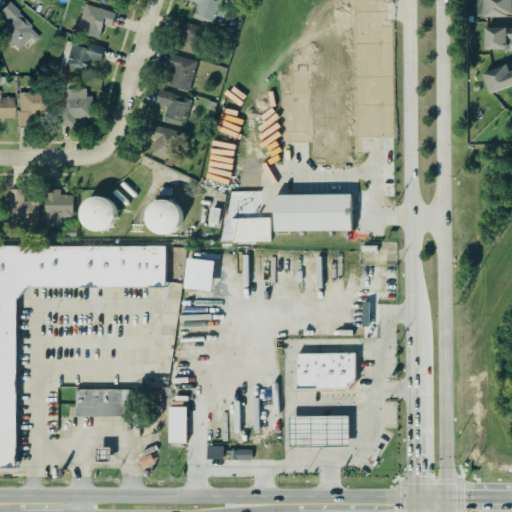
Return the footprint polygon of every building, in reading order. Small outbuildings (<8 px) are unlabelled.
[(187,0),(223,0),(218,26),(193,20),(196,6),(187,4),(187,0)] [(511,0),(476,0),(477,16),(511,15),(511,0)] [(0,12),(10,2),(43,39),(36,46),(31,41),(20,51),(0,30),(8,23),(0,14),(0,12)] [(83,2),(113,13),(109,25),(101,23),(97,38),(85,34),(73,30),(83,2)] [(194,54),(204,28),(182,20),(172,46),(194,54)] [(485,49),(511,48),(511,26),(485,27),(485,49)] [(65,39),(60,66),(87,71),(89,59),(101,61),(104,46),(65,39)] [(168,53),(195,60),(187,90),(166,84),(171,68),(164,66),(168,53)] [(482,73),(489,93),(511,85),(511,69),(510,63),(482,73)] [(92,96),(86,96),(86,88),(66,88),(67,96),(61,96),(61,126),(75,126),(75,118),(93,118),(92,96)] [(156,103),(167,106),(163,120),(185,126),(192,99),(159,90),(156,103)] [(18,93),(18,129),(31,129),(31,117),(44,117),(44,93),(18,93)] [(0,96),(11,96),(11,117),(0,117),(0,96)] [(149,124),(146,138),(153,139),(150,154),(173,159),(180,131),(149,124)] [(58,188),(58,194),(71,194),(71,213),(70,213),(70,215),(68,216),(59,216),(59,225),(44,225),(45,215),(43,215),(43,204),(44,188),(58,188)] [(10,189),(10,222),(39,222),(39,201),(24,201),(24,189),(10,189)] [(93,193),(80,222),(107,234),(120,205),(93,193)] [(352,193),(275,195),(276,231),(353,230),(352,193)] [(150,201),(149,232),(180,233),(181,202),(150,201)] [(0,244),(165,244),(166,285),(31,286),(19,301),(21,469),(0,469),(0,244)] [(362,326),(369,326),(370,302),(363,302),(362,326)] [(298,353),(298,389),(348,389),(357,382),(355,352),(298,353)] [(76,416),(129,417),(130,389),(77,388),(76,416)] [(149,391),(149,414),(167,413),(166,390),(149,391)] [(187,407),(169,406),(169,442),(187,442),(187,407)] [(290,447),(350,446),(350,416),(290,417),(290,447)] [(224,446),(207,446),(207,458),(224,459),(224,446)] [(110,447),(97,447),(98,461),(111,460),(110,447)] [(251,459),(251,449),(228,449),(229,460),(251,459)]
